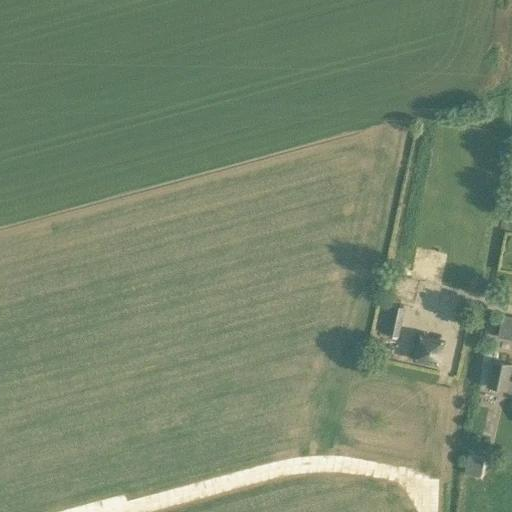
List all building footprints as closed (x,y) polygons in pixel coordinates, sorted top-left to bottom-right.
[(382,302),(378,334),(398,337),(401,305),(382,302)] [(511,341),(511,318),(504,317),(500,339),(511,341)] [(420,368),(441,372),(445,351),(424,347),(420,368)] [(506,391),(511,365),(492,361),(487,387),(506,391)] [(478,475),(483,458),(468,454),(463,471),(478,475)]
